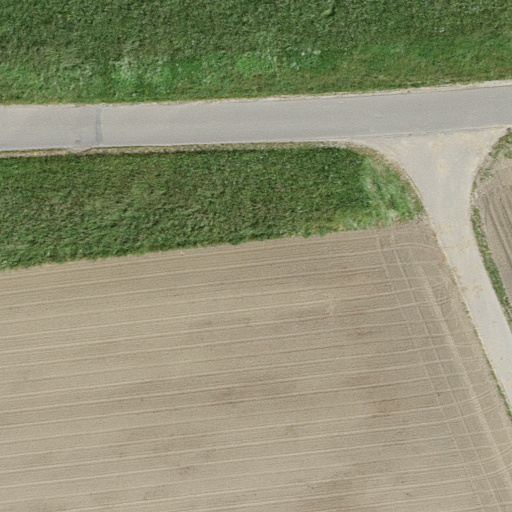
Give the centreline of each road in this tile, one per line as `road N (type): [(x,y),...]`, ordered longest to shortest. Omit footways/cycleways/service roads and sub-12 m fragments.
road 1 (unclassified): [(0,128),(511,104)]
road 2 (track): [(406,111),(511,375)]
